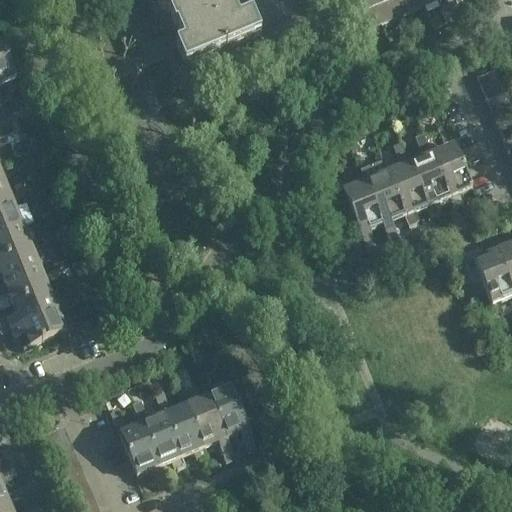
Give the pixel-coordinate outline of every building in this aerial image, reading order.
[(163,0),(176,30),(192,68),(253,42),(244,22),(239,24),(231,7),(237,5),(235,0),(163,0)] [(344,0),(359,35),(380,26),(369,0),(344,0)] [(394,0),(369,0),(380,26),(401,17),(394,0)] [(419,0),(394,0),(401,17),(423,8),(419,0)] [(419,0),(423,8),(442,0),(419,0)] [(454,3),(447,6),(452,19),(460,16),(454,3)] [(447,6),(439,9),(444,22),(452,19),(447,6)] [(412,21),(405,24),(410,37),(417,33),(412,21)] [(405,24),(397,27),(402,40),(410,37),(405,24)] [(370,38),(362,41),(367,54),(375,51),(370,38)] [(0,87),(16,81),(1,45),(0,45),(0,87)] [(498,72),(476,81),(481,93),(504,84),(498,72)] [(504,84),(481,93),(486,104),(508,96),(504,84)] [(511,104),(508,96),(486,104),(491,116),(511,107),(511,104)] [(511,107),(491,116),(495,127),(511,119),(511,107)] [(511,119),(495,127),(500,138),(511,132),(511,119)] [(445,128),(437,131),(443,146),(451,143),(445,128)] [(511,132),(500,138),(505,150),(511,146),(511,132)] [(423,137),(414,140),(421,155),(429,152),(423,137)] [(15,159),(24,156),(20,146),(11,150),(15,159)] [(400,146),(392,149),(398,164),(406,161),(400,146)] [(454,149),(431,158),(449,201),(448,202),(452,212),(461,208),(457,198),(471,193),(454,149)] [(431,158),(410,167),(427,211),(426,211),(430,221),(439,218),(435,208),(448,202),(449,201),(431,158)] [(356,165),(358,172),(366,169),(363,162),(356,165)] [(410,167),(387,177),(404,220),(408,230),(417,227),(413,217),(426,211),(427,211),(410,167)] [(364,186),(388,247),(389,249),(398,245),(390,226),(404,220),(387,177),(364,186)] [(364,186),(341,195),(367,258),(376,254),(368,235),(381,230),(388,247),(364,186)] [(6,188),(0,190),(0,214),(14,209),(6,188)] [(0,239),(23,230),(14,209),(0,214),(0,239)] [(46,209),(40,212),(43,219),(49,217),(46,209)] [(23,230),(0,239),(0,263),(32,251),(23,230)] [(492,247),(495,255),(511,295),(511,248),(504,252),(501,243),(492,247)] [(0,277),(0,288),(40,272),(32,251),(0,263),(0,276),(0,277)] [(478,252),(458,260),(470,288),(480,284),(491,308),(511,299),(511,295),(495,255),(482,261),(478,252)] [(40,272),(0,288),(0,299),(8,296),(13,308),(49,293),(40,272)] [(6,324),(10,334),(58,314),(49,293),(13,308),(17,319),(6,324)] [(58,314),(10,334),(14,343),(26,339),(30,351),(66,336),(58,314)] [(230,391),(207,400),(225,443),(226,443),(239,438),(247,457),(256,453),(230,391)] [(159,411),(159,410),(167,407),(162,395),(154,399),(159,411)] [(207,400),(185,410),(203,452),(204,452),(217,447),(225,466),(234,462),(226,443),(225,443),(207,400)] [(140,405),(132,408),(137,420),(145,417),(140,405)] [(185,410),(163,419),(181,462),(195,456),(198,464),(207,461),(204,452),(203,452),(185,410)] [(118,414),(110,417),(115,429),(123,426),(118,414)] [(163,419),(141,428),(159,471),(172,465),(176,473),(185,470),(181,462),(163,419)] [(136,481),(137,481),(150,475),(154,483),(163,479),(159,471),(141,428),(118,438),(136,481)] [(63,431),(41,440),(46,451),(68,442),(63,431)] [(68,442),(46,451),(50,462),(72,453),(68,442)] [(72,453),(50,462),(55,474),(77,464),(72,453)] [(77,464),(55,474),(59,484),(82,475),(77,464)] [(0,486),(17,480),(13,471),(0,476),(0,486)] [(82,475),(59,484),(64,495),(86,486),(82,475)] [(86,486),(64,495),(69,507),(91,497),(86,486)] [(0,487),(0,511),(9,508),(25,501),(22,493),(5,499),(0,487)] [(91,497),(69,507),(71,511),(86,511),(96,509),(91,497)]
